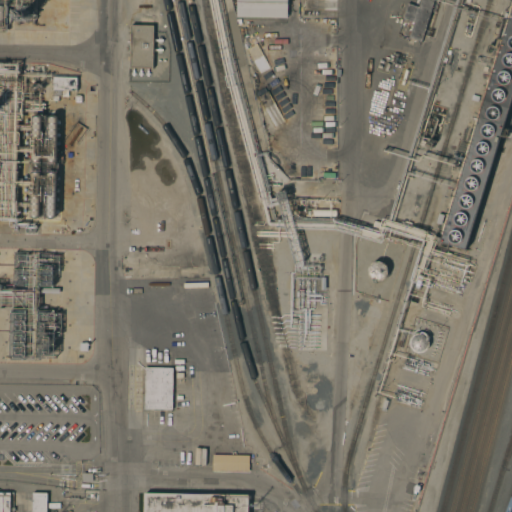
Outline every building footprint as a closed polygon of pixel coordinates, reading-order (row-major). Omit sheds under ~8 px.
[(236,17),(236,0),(287,0),(287,17),(236,17)] [(435,0),(423,41),(421,40),(420,42),(409,39),(413,23),(403,20),(408,4),(418,7),(420,0),(435,0)] [(441,242),(511,6),(511,95),(465,250),(441,242)] [(152,68),(130,68),(131,25),(153,25),(152,68)] [(76,77),(76,90),(68,90),(68,96),(61,96),(61,95),(58,95),(58,101),(52,100),(52,96),(53,96),(53,77),(76,77)] [(35,114),(37,114),(39,115),(41,116),(41,159),(41,161),(39,162),(34,162),(33,161),(32,160),(32,116),(35,114)] [(49,115),(51,115),(53,114),(56,115),(57,116),(57,160),(57,161),(55,162),(51,162),(49,162),(48,160),(48,117),(49,115)] [(75,143),(75,124),(64,124),(63,143),(75,143)] [(502,169),(492,168),(489,194),(499,195),(502,169)] [(33,170),(35,170),(37,170),(38,170),(39,171),(41,172),(40,216),(39,217),(36,218),(33,218),(30,217),(31,173),(33,170)] [(49,171),(51,170),(52,170),(55,171),(56,172),(56,215),(55,217),(54,218),(51,218),(49,218),(47,216),(47,172),(49,171)] [(14,284),(14,254),(28,254),(27,284),(14,284)] [(379,281),(377,281),(374,280),(371,278),(369,275),(369,270),(370,267),(372,264),(376,262),(380,262),(383,263),(386,265),(388,269),(388,273),(387,276),(385,279),(382,281),(379,281)] [(39,266),(53,266),(53,284),(38,284),(39,266)] [(21,312),(21,310),(25,310),(25,357),(10,357),(11,312),(21,312)] [(45,332),(55,332),(55,358),(37,358),(37,323),(45,323),(45,332)] [(421,353),(419,353),(416,352),(412,349),(410,346),(410,343),(410,339),(413,335),(417,333),(420,333),(423,333),(428,337),(429,340),(430,343),(429,347),(427,350),(424,352),(421,353)] [(144,367),(172,367),(172,409),(143,409),(144,367)] [(216,375),(220,400),(233,397),(229,373),(216,375)] [(212,471),(212,454),(249,455),(248,471),(212,471)] [(0,511),(0,492),(10,492),(10,511),(0,511)] [(47,493),(46,511),(32,511),(32,492),(47,493)] [(248,495),(248,511),(144,511),(144,493),(248,495)]
